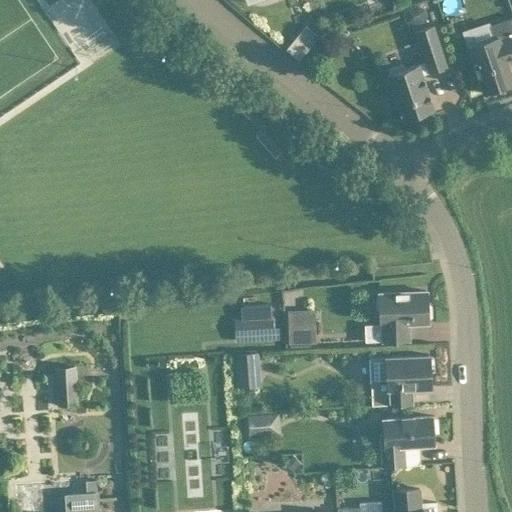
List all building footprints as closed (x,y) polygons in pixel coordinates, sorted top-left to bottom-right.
[(471,66),(474,65),(483,93),(511,83),(511,77),(507,64),(511,62),(511,18),(490,26),(494,39),(468,47),(469,50),(466,51),(471,66)] [(403,120),(433,109),(422,75),(446,67),(432,26),(416,31),(427,61),(404,69),(402,64),(389,69),(390,73),(383,76),(390,97),(395,95),(403,120)] [(301,53),(315,66),(338,42),(324,29),(301,53)] [(408,324),(428,323),(428,319),(432,317),(431,306),(427,305),(427,291),(379,293),(379,296),(377,296),(376,303),(377,310),(380,309),(380,324),(364,324),(365,342),(409,340),(408,324)] [(317,344),(316,326),(311,326),(310,314),(289,314),(291,345),(317,344)] [(236,354),(237,370),(257,369),(257,353),(236,354)] [(430,355),(386,357),(370,358),(372,405),(412,404),(411,388),(431,387),(430,371),(434,371),(433,357),(430,357),(430,355)] [(75,381),(58,382),(60,406),(76,405),(75,381)] [(259,434),(258,415),(243,416),(244,435),(259,434)] [(381,435),(383,467),(419,465),(419,463),(411,464),(410,452),(414,452),(417,448),(417,445),(433,444),(433,431),(437,431),(436,419),(432,419),(432,415),(384,419),(385,435),(381,435)] [(262,436),(292,437),(293,418),(263,417),(262,436)] [(184,431),(166,431),(164,475),(181,476),(184,431)] [(437,511),(438,511),(429,511),(421,511),(420,489),(392,491),(393,511),(437,511)] [(97,511),(96,493),(66,495),(67,511),(70,511),(80,511),(97,511)]
